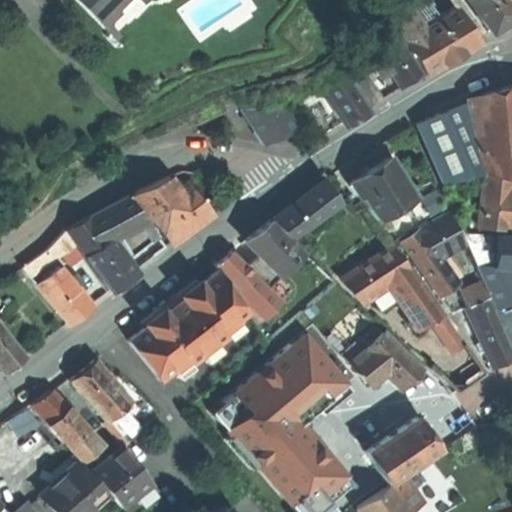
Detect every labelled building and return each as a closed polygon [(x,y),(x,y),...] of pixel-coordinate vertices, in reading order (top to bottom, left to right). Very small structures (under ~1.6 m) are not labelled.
[(78,0),(104,25),(117,11),(110,5),(114,0),(78,0)] [(425,0),(414,0),(388,16),(424,73),(435,66),(476,41),(455,8),(437,19),(425,0)] [(468,0),(490,33),(497,28),(511,18),(511,4),(509,0),(468,0)] [(379,57),(401,43),(391,26),(365,48),(363,50),(375,68),(377,66),(383,74),(387,71),(379,57)] [(397,86),(418,72),(401,43),(379,57),(387,71),(397,86)] [(345,68),(320,85),(334,108),(344,123),(351,119),(368,108),(353,81),(345,68)] [(364,75),(353,81),(368,108),(380,100),(364,75)] [(328,111),(334,108),(320,85),(299,93),(307,105),(320,98),(328,111)] [(511,85),(467,100),(467,101),(481,171),(511,181),(511,85)] [(481,171),(467,101),(414,124),(439,183),(481,174),(481,171)] [(295,131),(280,106),(241,113),(262,145),(295,131)] [(387,157),(349,181),(373,218),(411,194),(387,157)] [(511,184),(481,174),(475,225),(511,229),(511,184)] [(211,211),(189,182),(179,190),(168,177),(126,195),(127,196),(147,222),(151,219),(168,241),(178,234),(211,211)] [(323,179),(301,196),(317,216),(337,201),(323,179)] [(443,207),(434,188),(418,196),(427,215),(443,207)] [(83,256),(108,238),(130,225),(143,244),(156,235),(147,222),(127,196),(65,229),(83,256)] [(267,221),(286,238),(317,216),(301,196),(287,206),(267,221)] [(437,294),(455,282),(438,257),(448,250),(461,242),(446,211),(399,241),(437,294)] [(286,238),(267,221),(255,230),(243,240),(257,255),(272,271),(275,273),(277,271),(299,251),(300,250),(286,238)] [(123,260),(143,244),(130,225),(108,238),(123,260)] [(69,265),(81,255),(64,230),(45,250),(21,267),(27,276),(58,253),(69,265)] [(460,233),(474,264),(481,265),(482,254),(491,255),(492,234),(460,233)] [(482,254),(481,265),(490,265),(506,267),(511,267),(511,234),(492,234),(491,255),(482,254)] [(131,271),(123,260),(108,238),(83,256),(107,290),(118,282),(131,271)] [(407,270),(390,244),(342,277),(360,302),(372,294),(386,285),(407,270)] [(299,251),(277,271),(285,280),(310,260),(299,251)] [(272,271),(257,255),(246,267),(261,281),(272,271)] [(332,279),(310,260),(285,280),(289,292),(302,306),(332,279)] [(474,264),(493,309),(506,303),(490,265),(481,265),(474,264)] [(68,279),(57,265),(34,283),(64,323),(76,314),(88,304),(78,290),(83,286),(74,274),(68,279)] [(511,300),(511,281),(506,267),(490,265),(506,303),(511,300)] [(162,311),(159,306),(139,322),(142,326),(126,339),(156,378),(184,357),(187,361),(222,334),(219,329),(245,309),(215,270),(198,283),(194,278),(175,294),(179,298),(162,311)] [(437,313),(407,270),(386,285),(416,328),(427,321),(438,314),(437,313)] [(490,306),(481,285),(463,293),(460,297),(468,316),(490,306)] [(179,298),(175,294),(167,299),(159,306),(162,311),(179,298)] [(511,357),(490,306),(468,316),(491,367),(501,362),(511,357)] [(438,314),(427,321),(449,353),(462,344),(439,311),(437,313),(438,314)] [(372,337),(380,330),(374,323),(366,331),(372,337)] [(21,355),(0,327),(0,370),(8,365),(21,355)] [(411,375),(419,368),(402,351),(381,329),(380,330),(372,337),(360,349),(359,350),(378,369),(397,389),(411,375)] [(342,380),(301,333),(262,366),(263,368),(257,373),(255,372),(209,411),(229,435),(228,435),(254,464),(294,511),(332,511),(325,502),(348,482),(295,420),(342,380)] [(359,350),(360,349),(353,342),(339,355),(346,363),(359,350)] [(402,351),(419,368),(421,365),(405,349),(402,351)] [(363,383),(378,369),(359,350),(346,363),(363,383)] [(126,401),(92,359),(82,368),(69,378),(103,419),(126,401)] [(92,446),(84,436),(88,433),(49,390),(39,396),(28,403),(77,458),(92,446)] [(38,423),(24,408),(5,421),(15,436),(38,423)] [(469,420),(462,413),(447,426),(453,433),(469,420)] [(363,451),(385,483),(437,447),(435,444),(439,441),(431,429),(426,432),(422,426),(415,415),(363,451)] [(249,468),(254,464),(228,435),(224,439),(249,468)] [(119,445),(87,470),(107,493),(117,504),(147,480),(119,445)] [(87,470),(75,458),(56,474),(36,490),(54,511),(85,511),(107,493),(87,470)] [(417,496),(402,474),(354,507),(357,511),(397,511),(396,510),(417,496)] [(29,511),(20,500),(7,511),(29,511)]
